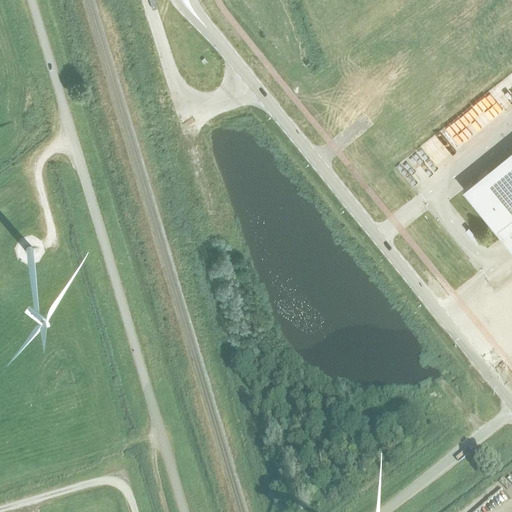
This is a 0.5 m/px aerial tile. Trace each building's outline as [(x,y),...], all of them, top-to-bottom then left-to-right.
[(500,96),(509,93),(507,84),(497,87),(500,96)] [(488,97),(486,98),(486,97),(473,107),(485,124),(499,115),(492,106),(494,105),(488,97)] [(439,149),(448,141),(440,132),(423,146),(440,166),(448,159),(439,149)] [(457,149),(461,146),(454,136),(449,139),(457,149)] [(511,229),(511,201),(487,170),(464,189),(503,237),(511,229)]
